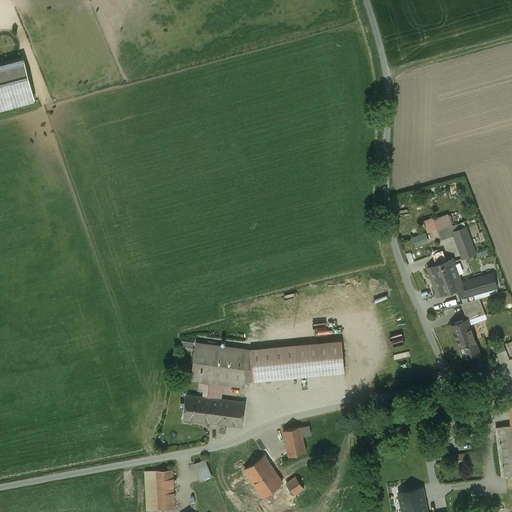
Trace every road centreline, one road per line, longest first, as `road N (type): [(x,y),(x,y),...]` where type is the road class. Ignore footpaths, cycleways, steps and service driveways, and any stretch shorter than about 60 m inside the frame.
road 1 (unclassified): [(447,383),(282,420),(226,445),(0,488)]
road 2 (unclassified): [(447,383),(389,233),(387,86),(366,0)]
road 3 (track): [(386,77),(511,40)]
